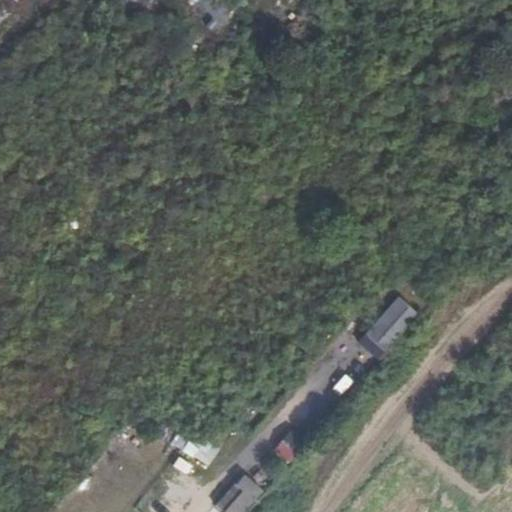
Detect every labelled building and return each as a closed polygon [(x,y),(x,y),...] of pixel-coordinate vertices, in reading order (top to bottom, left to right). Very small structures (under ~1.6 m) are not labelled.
[(112,221),(85,198),(61,225),(87,250),(112,221)] [(0,321),(14,306),(1,295),(0,295),(0,321)] [(396,297),(356,344),(379,362),(418,316),(396,297)] [(172,451),(213,463),(219,442),(178,430),(172,451)] [(290,463),(300,450),(284,438),(274,451),(290,463)] [(219,511),(245,511),(262,488),(239,473),(215,509),(219,511)]
